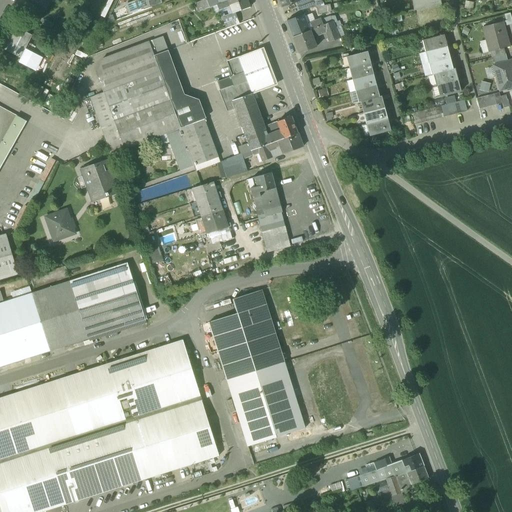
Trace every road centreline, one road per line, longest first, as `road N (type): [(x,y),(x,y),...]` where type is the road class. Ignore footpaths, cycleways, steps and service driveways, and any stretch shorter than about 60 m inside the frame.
road 1 (track): [(155,511),(423,425)]
road 2 (secondary): [(456,511),(357,251)]
road 3 (unclassified): [(191,317),(0,379)]
road 4 (unclassified): [(357,251),(201,292),(191,317)]
road 5 (unclassified): [(511,261),(372,162)]
road 6 (unclassified): [(241,468),(191,317)]
road 7 (secondary): [(357,251),(303,113)]
road 8 (residential): [(372,162),(511,123)]
road 9 (unclassified): [(107,511),(241,468)]
road 10 (secondary): [(303,113),(260,0)]
